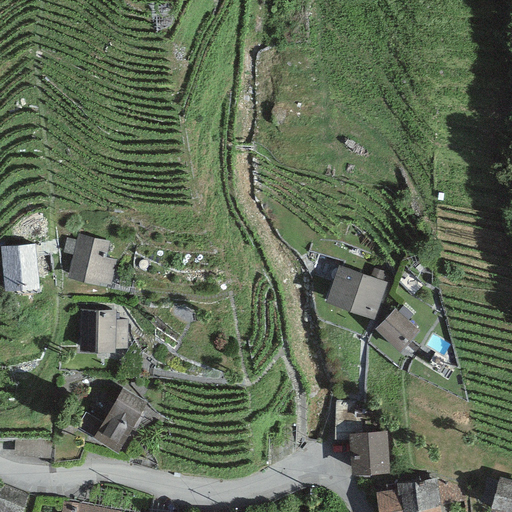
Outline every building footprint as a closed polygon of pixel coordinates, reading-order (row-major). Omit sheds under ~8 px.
[(109,241),(77,233),(68,276),(110,285),(116,260),(106,257),(109,241)] [(4,245),(6,293),(41,292),(39,244),(4,245)] [(386,281),(338,264),(325,300),(374,317),(386,281)] [(419,331),(394,307),(373,328),(398,352),(419,331)] [(115,309),(80,308),(79,350),(114,350),(114,347),(126,347),(127,319),(115,319),(115,309)] [(146,401),(122,386),(102,420),(85,410),(75,425),(117,450),(146,401)] [(392,429),(355,433),(360,476),(397,472),(392,429)] [(511,511),(511,479),(499,476),(490,506),(511,511)] [(441,511),(437,477),(396,482),(397,488),(376,491),(378,511),(441,511)] [(20,511),(28,493),(0,481),(0,511),(20,511)] [(121,511),(121,510),(63,500),(61,511),(121,511)]
